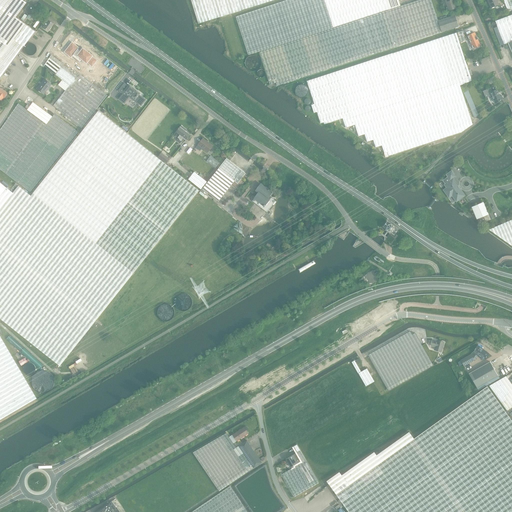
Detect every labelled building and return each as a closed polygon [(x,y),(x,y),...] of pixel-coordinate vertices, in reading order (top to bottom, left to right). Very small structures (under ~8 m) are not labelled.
[(26,3),(21,0),(0,0),(0,78),(34,32),(15,18),(26,3)] [(190,0),(198,24),(241,11),(241,10),(275,0),(190,0)] [(287,0),(235,17),(248,56),(259,52),(263,51),(341,25),(388,10),(384,0),(287,0)] [(398,46),(441,32),(438,21),(430,0),(420,0),(386,11),(259,52),(270,85),(276,83),(277,86),(361,58),(398,46)] [(400,6),(398,0),(384,0),(388,10),(400,6)] [(445,0),(448,11),(456,9),(453,0),(445,0)] [(487,0),(491,8),(498,5),(496,0),(487,0)] [(511,4),(510,0),(502,0),(507,11),(511,9),(511,4)] [(31,14),(35,8),(29,4),(25,10),(31,14)] [(504,44),(508,43),(511,41),(511,14),(495,21),(504,44)] [(455,16),(438,21),(441,32),(458,27),(455,16)] [(48,31),(53,24),(48,21),(43,28),(48,31)] [(473,49),(480,46),(474,33),(472,34),(470,28),(465,30),(473,49)] [(392,53),(307,81),(314,104),(311,105),(314,113),(317,112),(321,123),(324,122),(324,124),(343,118),(346,128),(355,125),(359,136),(365,134),(367,142),(373,140),(376,148),(382,146),(385,157),(461,132),(472,124),(460,86),(472,81),(470,76),(468,70),(467,66),(459,42),(465,40),(462,31),(392,54),(392,53)] [(91,51),(82,45),(80,48),(78,47),(73,55),(82,61),(84,58),(88,61),(88,60),(93,64),(98,58),(93,55),(93,54),(91,52),(91,51)] [(261,63),(261,61),(261,60),(260,59),(259,58),(258,57),(257,56),(256,56),(255,56),(254,56),(252,56),(251,57),(250,57),(249,59),(248,60),(248,61),(248,62),(248,64),(248,65),(249,66),(249,67),(250,68),(251,69),(252,69),(254,69),(255,69),(257,69),(258,68),(259,68),(260,66),(261,66),(261,64),(261,63)] [(82,128),(105,98),(61,66),(55,75),(61,80),(57,85),(65,91),(53,107),(82,128)] [(43,94),(51,84),(44,79),(40,85),(36,89),(43,94)] [(128,86),(124,82),(118,90),(122,93),(118,98),(124,103),(130,97),(141,106),(146,100),(139,94),(140,93),(129,84),(128,86)] [(298,91),(300,96),(307,93),(306,91),(307,90),(304,83),(296,87),(298,91)] [(466,86),(461,88),(465,96),(474,118),(479,116),(466,86)] [(494,103),(503,100),(500,95),(499,95),(496,90),(492,92),(491,88),(482,92),(485,98),(491,96),(494,103)] [(28,95),(24,102),(30,105),(34,99),(28,95)] [(30,107),(27,110),(47,124),(52,117),(32,102),(30,107)] [(0,196),(0,319),(30,343),(37,349),(51,360),(59,367),(64,360),(95,321),(132,275),(199,190),(168,166),(98,111),(32,195),(30,197),(18,187),(12,194),(6,189),(0,196)] [(178,138),(181,141),(183,138),(186,140),(190,135),(185,131),(186,130),(181,126),(176,132),(180,135),(178,138)] [(203,139),(196,148),(200,151),(202,148),(208,153),(213,146),(203,139)] [(161,153),(158,157),(166,163),(170,159),(161,153)] [(210,156),(206,161),(215,168),(219,163),(210,156)] [(226,158),(202,189),(218,202),(234,181),(237,184),(245,173),(226,158)] [(457,185),(457,186),(452,179),(452,180),(451,179),(455,176),(451,171),(446,175),(447,177),(443,180),(445,184),(444,185),(447,188),(444,190),(449,197),(452,195),(456,201),(464,196),(459,190),(459,189),(457,186),(457,185)] [(194,173),(189,180),(200,189),(201,190),(207,183),(194,173)] [(267,199),(271,192),(261,184),(256,191),(258,193),(257,195),(256,195),(254,197),(255,197),(254,199),(266,208),(271,202),(267,199)] [(482,202),(471,207),(474,215),(474,216),(476,219),(477,219),(488,214),(482,202)] [(488,214),(477,219),(479,224),(492,219),(490,213),(488,214)] [(511,219),(488,230),(511,246),(511,219)] [(394,234),(398,229),(387,221),(383,226),(386,228),(385,229),(390,233),(391,232),(394,234)] [(366,274),(371,284),(379,280),(374,270),(366,274)] [(179,307),(191,302),(187,292),(174,298),(179,307)] [(159,304),(158,317),(171,317),(172,305),(159,304)] [(410,330),(368,354),(371,360),(388,391),(410,378),(431,366),(427,360),(410,330)] [(0,419),(37,398),(14,360),(0,336),(0,419)] [(432,339),(430,345),(434,346),(434,349),(441,351),(444,342),(437,339),(436,340),(432,339)] [(471,354),(471,355),(474,361),(478,356),(480,358),(483,360),(488,353),(477,345),(476,348),(473,352),(471,354)] [(43,365),(24,348),(21,351),(35,363),(35,364),(40,368),(43,365)] [(460,361),(458,362),(460,366),(463,364),(464,367),(474,361),(471,355),(470,354),(460,360),(460,361)] [(354,360),(352,362),(366,387),(374,382),(367,368),(361,372),(354,360)] [(475,370),(468,373),(478,391),(500,378),(490,361),(475,370)] [(55,381),(55,379),(54,377),(54,376),(52,374),(51,373),(49,372),(48,371),(45,371),(44,371),(41,372),(39,373),(38,374),(36,375),(36,377),(35,379),(35,381),(35,382),(35,384),(36,386),(37,388),(39,389),(41,390),(42,391),(44,391),(46,391),(48,391),(50,390),(52,388),(53,387),(54,385),(55,383),(55,381)] [(511,385),(506,376),(489,386),(507,411),(511,407),(511,385)] [(414,438),(336,494),(348,511),(511,511),(511,421),(487,386),(414,438)] [(244,427),(232,435),(236,441),(248,433),(246,430),(247,430),(247,429),(247,428),(247,427),(246,427),(245,427),(244,427)] [(339,472),(326,481),(336,494),(414,438),(409,432),(376,455),(374,452),(341,475),(339,472)] [(219,491),(254,468),(239,446),(236,448),(226,433),(193,453),(219,491)] [(243,443),(239,446),(254,468),(259,464),(258,463),(261,462),(257,456),(255,453),(251,446),(247,440),(243,443)] [(291,468),(281,475),(294,497),(296,496),(319,483),(297,444),(292,447),(295,453),(298,457),(300,461),(298,463),(295,464),(293,466),(291,467),(291,468)] [(291,456),(286,459),(291,467),(293,466),(295,464),(298,463),(300,461),(298,457),(295,453),(291,456)] [(191,511),(247,511),(230,486),(191,511)] [(120,511),(118,509),(118,508),(117,508),(112,501),(108,503),(108,502),(95,511),(120,511)]
